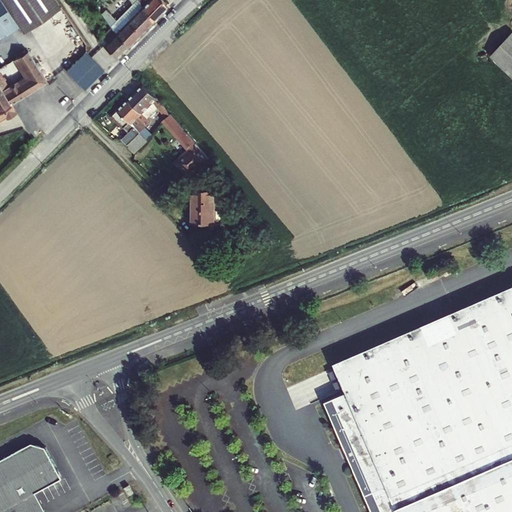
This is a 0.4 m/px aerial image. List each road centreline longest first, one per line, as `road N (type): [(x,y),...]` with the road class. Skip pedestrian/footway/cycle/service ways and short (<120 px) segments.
road 1 (tertiary): [(511,200),(107,360)]
road 2 (residential): [(0,194),(194,0)]
road 3 (unknown): [(295,375),(299,359),(327,340),(511,258)]
road 4 (unknown): [(211,511),(169,407),(196,389),(256,371)]
road 5 (unknown): [(135,464),(94,495),(54,433),(0,450)]
road 6 (residential): [(65,378),(167,503)]
road 7 (residential): [(167,503),(130,431),(107,360)]
road 8 (unknown): [(256,371),(314,511)]
road 9 (unknown): [(350,511),(295,375)]
